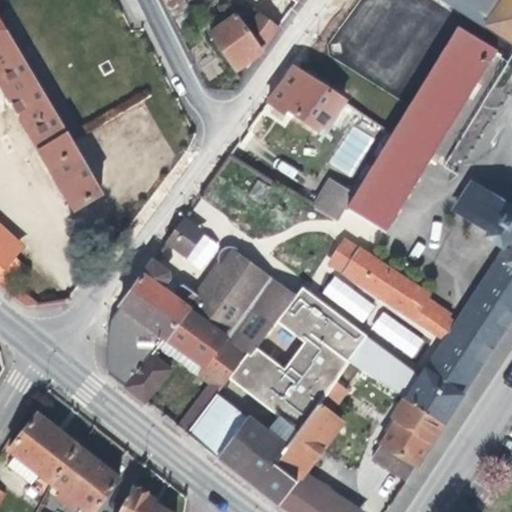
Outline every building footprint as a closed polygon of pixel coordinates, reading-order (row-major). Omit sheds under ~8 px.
[(511,0),(441,0),(504,40),(511,45),(511,0)] [(259,55),(278,30),(247,6),(221,25),(215,17),(202,26),(235,71),(259,55)] [(0,83),(74,209),(101,192),(0,21),(0,83)] [(458,28),(393,132),(353,196),(328,183),(313,208),(337,222),(345,209),(385,233),(497,52),(458,28)] [(325,129),(344,101),(293,68),(268,103),(284,113),(286,110),(316,131),(321,126),(325,129)] [(323,269),(440,336),(368,459),(414,486),(511,318),(511,203),(469,179),(450,213),(501,243),(461,310),(340,239),(323,269)] [(201,233),(183,219),(165,244),(184,257),(201,233)] [(0,269),(13,255),(20,248),(0,230),(0,269)] [(330,415),(347,391),(335,382),(348,362),(278,317),(294,296),(293,294),(241,256),(238,251),(233,248),(227,248),(221,250),(218,256),(217,261),(217,265),(215,263),(193,293),(183,285),(178,285),(177,287),(170,282),(171,279),(170,276),(152,263),(111,320),(108,330),(107,351),(108,374),(145,402),(171,369),(153,356),(160,347),(209,384),(177,427),(281,508),(286,511),(361,511),(305,473),(342,424),(330,415)] [(0,288),(25,308),(39,306),(9,282),(24,266),(13,255),(0,269),(0,288)] [(321,293),(362,323),(375,306),(334,275),(321,293)] [(381,312),(370,329),(413,358),(424,341),(381,312)] [(52,484),(79,447),(38,415),(10,452),(16,456),(39,474),(52,484)] [(94,511),(120,479),(79,447),(52,484),(62,492),(57,498),(73,511),(78,504),(87,511),(94,511)] [(39,474),(16,456),(7,466),(31,485),(39,474)] [(154,500),(132,488),(119,511),(165,511),(151,504),(154,500)]
